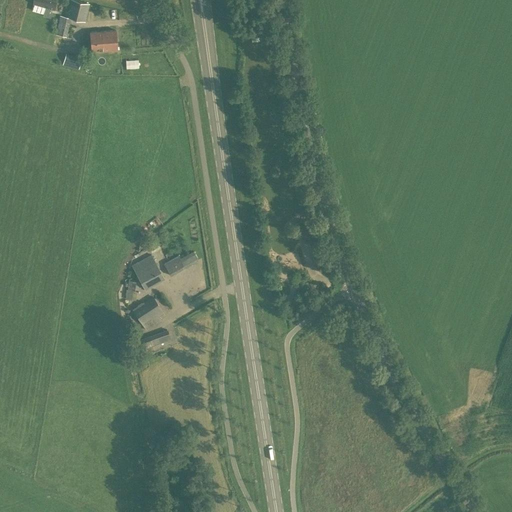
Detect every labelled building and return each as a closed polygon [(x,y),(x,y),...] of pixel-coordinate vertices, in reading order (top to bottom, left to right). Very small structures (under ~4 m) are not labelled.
[(54,10),(57,2),(51,0),(33,0),(33,3),(45,7),(43,15),(50,17),(51,14),(49,13),(50,8),(54,10)] [(66,36),(70,18),(85,21),(89,3),(76,0),(70,0),(66,17),(60,15),(55,34),(66,36)] [(91,51),(117,49),(116,29),(90,31),(91,51)] [(65,65),(79,68),(82,57),(68,54),(65,65)] [(304,242),(314,239),(308,219),(298,221),(304,242)] [(144,289),(165,278),(151,253),(131,264),(144,289)] [(185,267),(178,254),(163,262),(170,275),(185,267)] [(135,290),(135,281),(128,280),(127,288),(126,288),(125,298),(132,299),(133,290),(135,290)] [(133,308),(143,323),(148,319),(149,321),(163,312),(153,296),(133,308)] [(153,345),(150,335),(144,337),(147,347),(153,345)]
